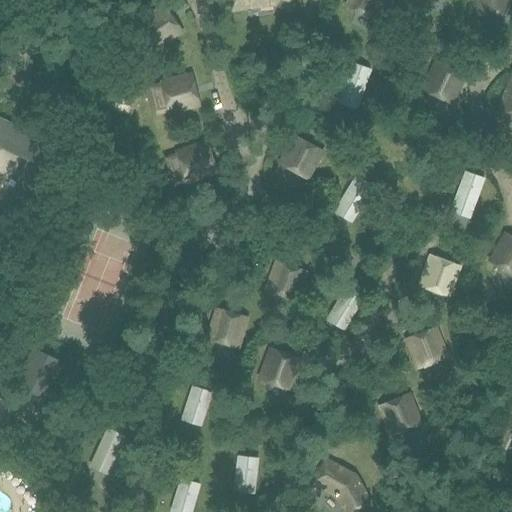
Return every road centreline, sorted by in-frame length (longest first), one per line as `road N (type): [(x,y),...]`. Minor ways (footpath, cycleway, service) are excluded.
road 1 (track): [(131,511),(152,381),(264,155),(314,0)]
road 2 (track): [(275,511),(300,391),(356,342),(383,285)]
